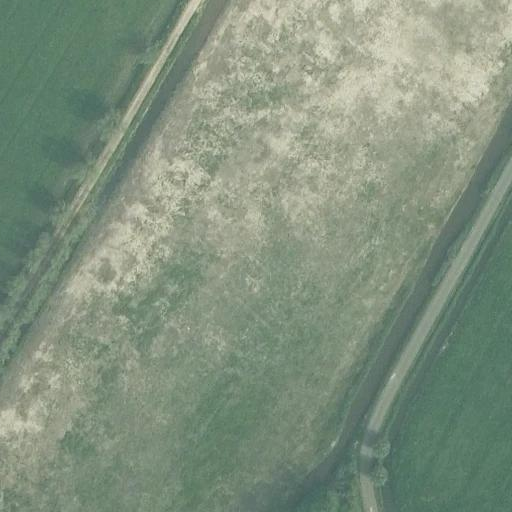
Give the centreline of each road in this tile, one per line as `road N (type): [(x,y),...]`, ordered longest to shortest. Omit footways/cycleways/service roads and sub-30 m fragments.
road 1 (motorway): [(443,0),(117,511)]
road 2 (motorway): [(184,511),(510,0)]
road 3 (unclassified): [(370,511),(370,431),(511,167)]
